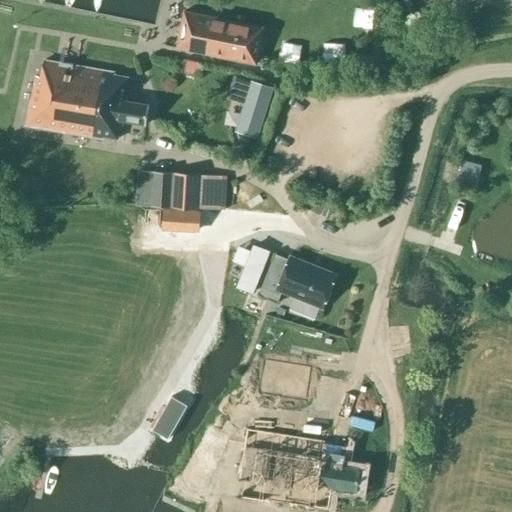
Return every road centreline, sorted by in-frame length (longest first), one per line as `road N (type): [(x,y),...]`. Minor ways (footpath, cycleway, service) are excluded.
road 1 (track): [(386,259),(356,376),(331,413),(245,418),(226,452),(228,511)]
road 2 (residential): [(448,86),(429,110),(386,259)]
